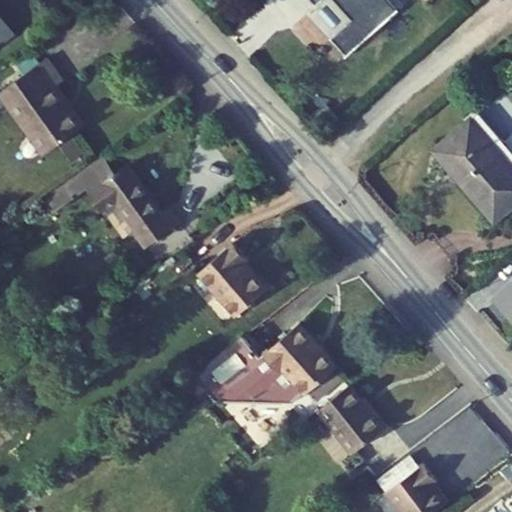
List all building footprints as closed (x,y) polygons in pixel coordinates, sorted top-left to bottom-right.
[(387,10),(377,0),(300,0),(306,5),(311,0),(323,0),(341,20),(321,39),(336,55),(387,10)] [(54,57),(4,88),(44,153),(87,127),(60,85),(69,79),(54,57)] [(430,146),(491,215),(511,196),(511,152),(473,107),(430,146)] [(113,145),(101,152),(115,174),(127,166),(113,145)] [(136,161),(127,166),(115,174),(101,152),(61,178),(50,185),(65,207),(100,185),(111,203),(121,196),(151,244),(194,216),(181,195),(165,206),(136,161)] [(185,257),(222,298),(251,271),(225,242),(230,238),(219,226),(185,257)] [(511,319),(511,280),(493,298),(511,319)] [(324,347),(286,305),(247,340),(227,319),(167,362),(173,370),(184,362),(199,383),(272,392),(292,373),(294,375),(324,347)] [(312,387),(346,433),(381,406),(366,387),(362,389),(343,363),(312,387)] [(371,472),(400,509),(437,483),(423,465),(426,463),(410,442),(371,472)] [(460,511),(496,511),(480,494),(460,511)]
